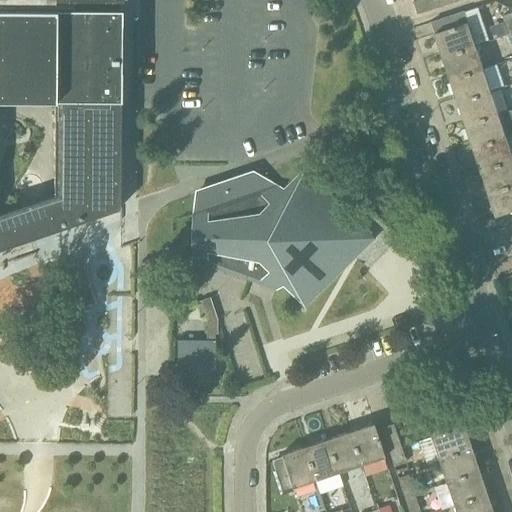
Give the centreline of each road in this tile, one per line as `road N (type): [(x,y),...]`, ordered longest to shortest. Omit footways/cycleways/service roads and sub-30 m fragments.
road 1 (residential): [(246,511),(247,436),(269,408),(487,335)]
road 2 (residential): [(461,253),(374,0)]
